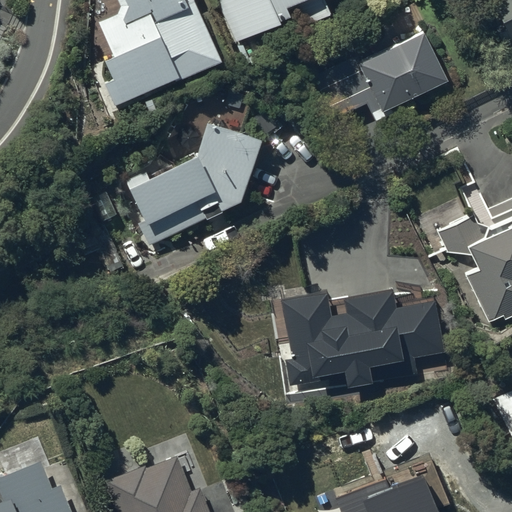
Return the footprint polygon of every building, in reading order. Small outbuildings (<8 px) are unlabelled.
[(119,0),(120,3),(117,12),(100,20),(113,51),(105,54),(114,76),(105,80),(115,104),(174,76),(176,80),(222,59),(195,0),(119,0)] [(217,0),(236,39),(293,10),(291,5),(296,3),(305,21),(333,8),(329,0),(217,0)] [(511,0),(496,0),(506,20),(497,24),(507,46),(511,43),(511,0)] [(449,75),(426,27),(359,59),(356,52),(318,70),(337,111),(366,97),(375,117),(394,107),(392,102),(449,75)] [(263,133),(209,118),(198,148),(151,174),(147,166),(127,176),(135,190),(146,216),(139,219),(150,242),(207,214),(207,216),(223,209),(222,207),(242,197),(263,133)] [(473,212),(439,229),(447,250),(472,249),(479,264),(466,270),(489,319),(503,313),(504,316),(511,312),(511,195),(486,208),(492,220),(478,221),(473,212)] [(329,288),(284,295),(292,356),(286,357),(289,383),(346,375),(347,381),(416,370),(413,354),(444,349),(435,295),(396,301),(394,284),(346,291),(349,306),(332,309),(329,288)] [(511,388),(492,399),(511,436),(511,388)] [(144,461),(107,477),(120,511),(210,511),(199,483),(192,486),(178,452),(146,466),(144,461)] [(0,486),(4,496),(0,497),(0,511),(72,511),(61,481),(52,484),(41,458),(0,474),(0,486)]
